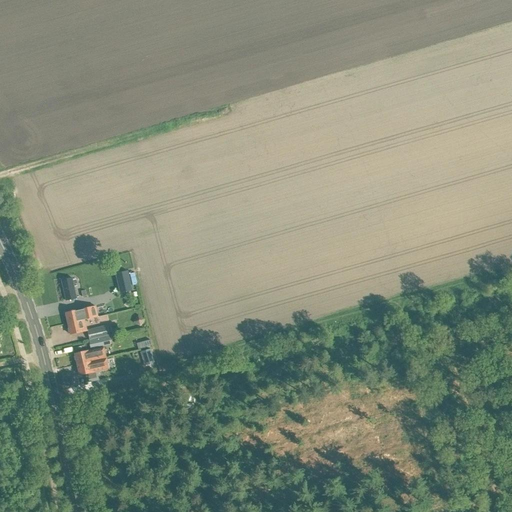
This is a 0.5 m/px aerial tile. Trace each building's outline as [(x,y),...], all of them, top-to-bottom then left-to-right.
[(128,271),(115,274),(120,294),(133,291),(128,271)] [(71,279),(61,281),(66,300),(75,298),(71,279)] [(68,324),(84,320),(98,317),(96,306),(65,313),(68,324)] [(84,320),(68,324),(70,334),(86,331),(84,320)] [(107,326),(90,329),(87,330),(89,341),(109,337),(107,326)] [(107,337),(88,342),(89,350),(109,346),(107,337)] [(77,365),(106,358),(103,348),(74,354),(77,365)] [(148,350),(139,353),(143,366),(153,363),(148,350)] [(106,358),(77,365),(79,375),(108,369),(106,358)]
